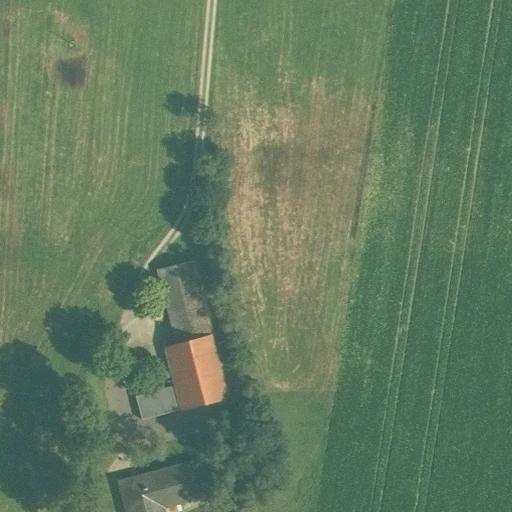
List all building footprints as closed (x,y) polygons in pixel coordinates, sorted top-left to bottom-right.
[(191,260),(160,269),(179,343),(210,335),(191,260)] [(24,305),(9,307),(12,325),(27,322),(24,305)] [(179,343),(168,347),(178,385),(184,409),(226,398),(210,335),(179,343)] [(11,354),(0,354),(0,370),(11,370),(11,354)] [(178,385),(137,395),(143,419),(184,409),(178,385)] [(198,462),(123,482),(130,511),(162,511),(161,505),(206,493),(198,462)]
